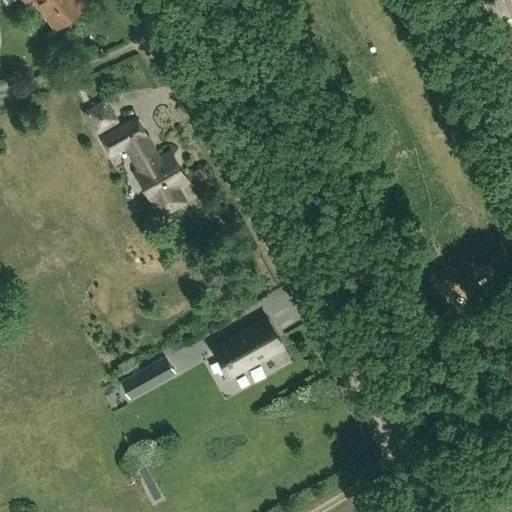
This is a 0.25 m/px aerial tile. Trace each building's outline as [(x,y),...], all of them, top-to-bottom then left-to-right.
[(80,0),(6,0),(8,1),(9,0),(25,0),(26,1),(28,0),(35,0),(56,28),(85,7),(80,0)] [(182,201),(175,188),(188,181),(170,150),(159,156),(155,150),(153,151),(144,136),(146,134),(136,117),(102,137),(112,154),(126,146),(138,168),(135,170),(153,201),(155,200),(162,212),(182,201)] [(237,369),(284,344),(269,316),(222,341),(237,369)] [(207,350),(196,354),(206,376),(216,371),(207,350)] [(173,372),(165,358),(152,365),(154,368),(142,375),(148,386),(173,372)]
